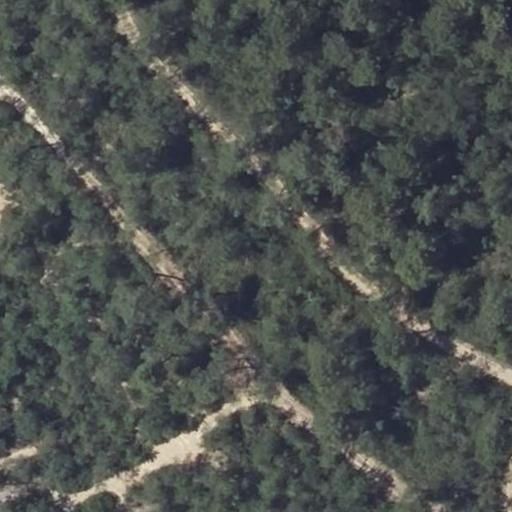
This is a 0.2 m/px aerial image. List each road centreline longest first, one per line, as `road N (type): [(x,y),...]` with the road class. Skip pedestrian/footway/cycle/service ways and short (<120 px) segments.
road 1 (track): [(0,80),(319,438),(429,511)]
road 2 (track): [(112,0),(126,25),(405,320)]
road 3 (track): [(272,386),(59,511)]
road 4 (track): [(405,320),(511,375)]
